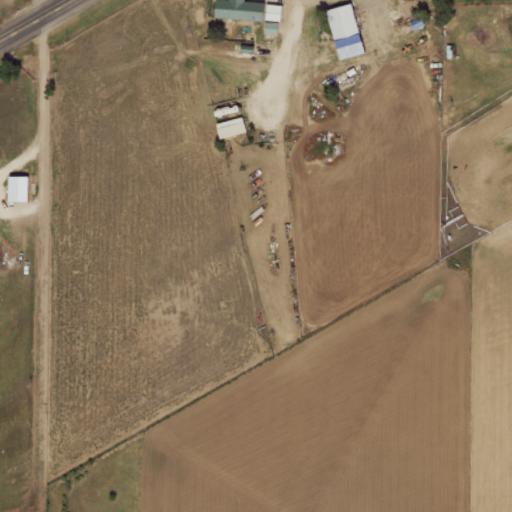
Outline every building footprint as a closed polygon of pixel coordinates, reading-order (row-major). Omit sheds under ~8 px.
[(217,0),(217,18),(283,21),(284,4),(246,2),(246,0),(217,0)] [(341,60),(367,54),(355,3),(329,9),(341,60)] [(265,34),(278,34),(279,22),(265,21),(265,34)] [(247,133),(245,117),(218,122),(220,137),(247,133)] [(31,202),(31,176),(11,176),(11,201),(31,202)]
